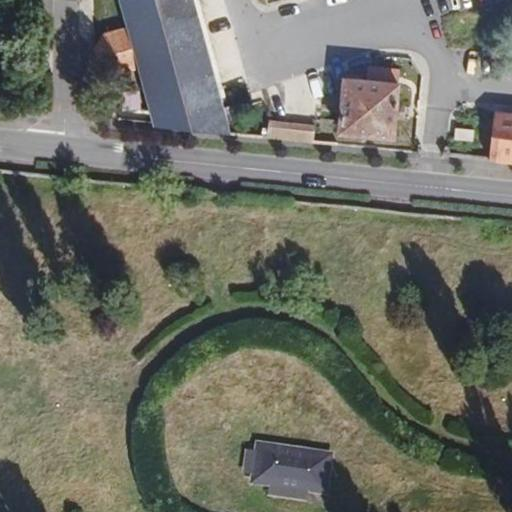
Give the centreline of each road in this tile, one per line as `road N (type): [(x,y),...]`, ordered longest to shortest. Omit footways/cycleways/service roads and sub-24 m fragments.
road 1 (track): [(131,395),(155,353),(192,323),(228,308),(267,310),(332,336),(423,431),(511,463)]
road 2 (primary): [(65,151),(511,197)]
road 3 (residential): [(238,0),(247,31),(272,40),(405,0)]
road 4 (residential): [(66,0),(65,151)]
